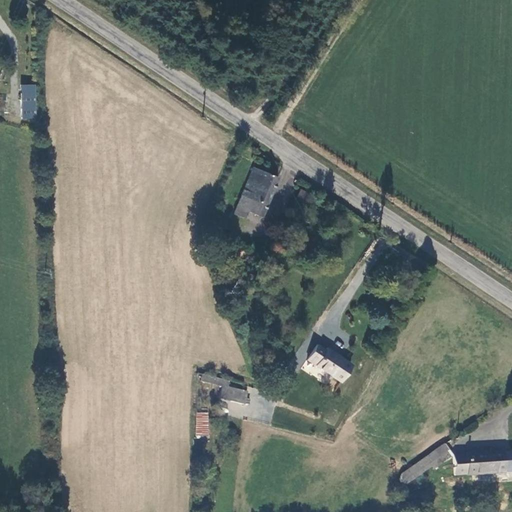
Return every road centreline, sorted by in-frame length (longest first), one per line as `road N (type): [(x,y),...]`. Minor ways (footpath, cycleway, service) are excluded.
road 1 (tertiary): [(511,303),(58,0)]
road 2 (track): [(271,141),(358,0)]
road 3 (track): [(252,129),(331,0)]
